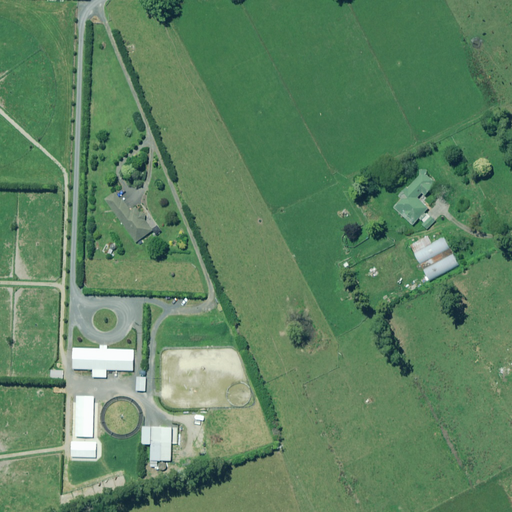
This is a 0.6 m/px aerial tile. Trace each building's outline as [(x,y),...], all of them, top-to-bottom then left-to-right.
[(415,225),(421,218),(426,223),(423,226),(429,230),(437,222),(427,213),(431,208),(419,198),(424,193),(427,196),(438,184),(425,172),(409,190),(408,189),(401,197),(404,199),(396,208),(415,225)] [(123,200),(118,193),(107,200),(138,243),(154,231),(147,220),(151,217),(146,211),(142,214),(138,207),(133,211),(124,199),(123,200)] [(160,227),(155,230),(158,236),(164,233),(160,227)] [(428,276),(451,264),(448,258),(445,251),(446,250),(440,240),(434,243),(430,236),(412,245),(428,276)] [(174,429),(146,427),(145,445),(154,445),(153,460),(172,462),(174,429)]
